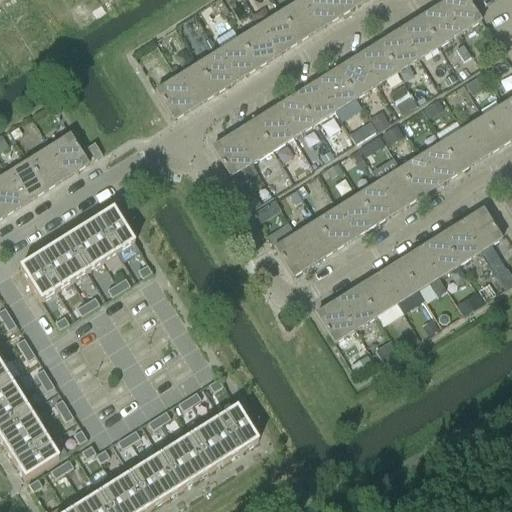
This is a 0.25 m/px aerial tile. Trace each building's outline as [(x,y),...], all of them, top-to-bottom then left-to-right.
[(22,0),(5,0),(0,3),(0,29),(29,11),(22,0)] [(30,0),(43,27),(54,21),(61,36),(78,29),(71,14),(63,18),(54,0),(30,0)] [(340,19),(327,0),(303,0),(300,3),(318,32),(340,19)] [(360,6),(356,0),(327,0),(340,19),(360,6)] [(480,24),(465,0),(452,0),(440,8),(459,37),(480,24)] [(214,3),(209,7),(211,9),(215,16),(220,13),(216,6),(214,3)] [(318,32),(300,3),(279,15),(297,45),(318,32)] [(107,15),(101,6),(89,13),(95,23),(107,15)] [(297,45),(279,15),(270,21),(263,8),(251,16),(258,28),(277,58),(297,45)] [(459,37),(440,8),(420,20),(438,50),(459,37)] [(438,50),(420,20),(399,33),(418,63),(438,50)] [(0,32),(0,37),(15,71),(33,62),(15,25),(0,32)] [(277,58),(258,28),(238,41),(256,71),(277,58)] [(418,63),(399,33),(378,46),(397,76),(418,63)] [(209,41),(202,45),(207,54),(214,50),(209,41)] [(256,71),(238,41),(217,54),(235,84),(256,71)] [(397,76),(378,46),(358,59),(376,89),(397,76)] [(455,52),(463,64),(470,59),(462,47),(455,52)] [(235,84),(217,54),(196,67),(214,97),(235,84)] [(376,89),(358,59),(337,72),(355,101),(376,89)] [(214,97),(196,67),(175,80),(194,110),(214,97)] [(355,101),(337,72),(316,85),(334,115),(355,101)] [(175,80),(154,93),(173,123),(194,110),(175,80)] [(334,115),(316,85),(295,98),(314,128),(334,115)] [(314,128),(295,98),(274,111),(293,141),(314,128)] [(422,99),(414,104),(417,109),(425,105),(422,99)] [(511,101),(503,107),(511,121),(511,101)] [(421,115),(426,122),(430,120),(430,121),(443,113),(437,104),(421,115)] [(511,141),(511,121),(503,107),(482,120),(500,149),(511,141)] [(293,141),(274,111),(254,124),(272,154),(293,141)] [(482,120),(461,133),(479,162),(500,149),(482,120)] [(272,154),(254,124),(233,137),(251,167),(272,154)] [(348,138),(353,147),(374,135),(368,126),(348,138)] [(17,130),(8,135),(12,142),(21,136),(17,130)] [(396,130),(379,140),(386,150),(402,140),(396,130)] [(479,162),(461,133),(440,146),(459,175),(479,162)] [(87,167),(78,152),(69,137),(47,151),(66,180),(87,167)] [(251,167),(233,137),(211,151),(229,180),(251,167)] [(0,157),(9,152),(3,142),(1,140),(0,140),(0,157)] [(90,164),(103,157),(96,145),(83,152),(90,164)] [(459,175),(440,146),(420,159),(438,188),(459,175)] [(375,163),(366,149),(359,153),(367,167),(375,163)] [(66,180),(47,151),(26,164),(45,193),(66,180)] [(438,188),(420,159),(399,172),(417,201),(438,188)] [(45,193),(26,164),(6,177),(24,206),(45,193)] [(417,201),(399,172),(378,185),(397,214),(417,201)] [(24,206),(6,177),(0,180),(0,213),(4,219),(24,206)] [(397,214),(378,185),(358,198),(376,227),(397,214)] [(296,191),(287,197),(294,208),(303,203),(296,191)] [(254,197),(244,204),(249,212),(259,206),(254,197)] [(376,227),(358,198),(337,211),(355,240),(376,227)] [(511,203),(503,209),(511,222),(511,203)] [(279,213),(274,206),(254,219),(258,227),(279,213)] [(355,240),(337,211),(316,224),(334,253),(355,240)] [(501,242),(486,219),(482,212),(461,225),(480,255),(501,242)] [(112,213),(96,223),(117,257),(116,257),(121,265),(122,265),(138,255),(112,213)] [(96,223),(80,232),(102,266),(116,257),(117,257),(96,223)] [(334,253),(316,224),(295,237),(313,266),(334,253)] [(480,255),(461,225),(440,238),(459,268),(480,255)] [(80,232),(65,242),(86,276),(102,266),(80,232)] [(313,266),(295,237),(273,250),(291,280),(313,266)] [(459,268),(440,238),(420,251),(438,281),(459,268)] [(65,242),(50,251),(71,285),(86,276),(65,242)] [(50,251),(35,261),(56,295),(71,285),(50,251)] [(438,281),(420,251),(399,265),(418,294),(428,287),(436,301),(445,295),(437,282),(438,281)] [(35,261),(18,271),(40,305),(56,295),(35,261)] [(418,294),(399,265),(378,277),(397,307),(418,294)] [(146,269),(137,274),(141,282),(150,276),(146,269)] [(505,273),(495,279),(504,293),(511,288),(511,282),(506,272),(505,273)] [(397,307),(378,277),(357,291),(376,320),(397,307)] [(124,282),(115,288),(120,295),(129,290),(124,282)] [(115,288),(106,293),(111,301),(120,295),(115,288)] [(376,320),(357,291),(337,303),(355,333),(376,320)] [(463,316),(484,305),(477,293),(456,305),(463,316)] [(93,301),(84,307),(89,314),(98,309),(93,301)] [(355,333),(337,303),(315,317),(333,347),(355,333)] [(84,307),(75,312),(80,320),(89,314),(84,307)] [(4,312),(0,313),(0,322),(2,325),(9,321),(4,312)] [(63,320),(54,326),(58,333),(68,328),(63,320)] [(9,321),(2,325),(7,334),(15,330),(9,321)] [(23,342),(15,347),(21,356),(28,351),(23,342)] [(28,351),(21,356),(27,365),(34,360),(28,351)] [(0,370),(0,390),(9,384),(8,384),(0,370)] [(42,373),(34,377),(40,386),(47,382),(42,373)] [(9,384),(0,390),(0,411),(19,400),(19,401),(27,395),(17,379),(8,384),(9,384)] [(47,382),(40,386),(46,395),(53,391),(47,382)] [(217,383),(208,388),(212,396),(221,390),(217,383)] [(195,396),(186,402),(191,409),(200,404),(195,396)] [(19,400),(0,411),(0,432),(28,415),(28,414),(19,401),(19,400)] [(186,402),(177,407),(182,415),(191,409),(186,402)] [(61,403),(53,408),(59,417),(66,412),(61,403)] [(28,415),(0,432),(0,445),(4,451),(38,430),(46,425),(36,410),(36,409),(28,414),(28,415)] [(220,421),(219,421),(241,455),(245,452),(248,450),(257,445),(236,411),(220,421)] [(66,412),(59,417),(65,426),(72,421),(66,412)] [(214,413),(199,422),(225,465),(241,455),(219,421),(220,421),(215,412),(214,413)] [(165,415),(156,421),(160,428),(169,423),(165,415)] [(156,421),(147,426),(151,434),(160,428),(156,421)] [(199,422),(184,432),(210,474),(214,471),(218,469),(225,465),(199,422)] [(38,430),(4,451),(8,459),(11,463),(13,467),(47,446),(47,445),(38,430)] [(184,432),(169,442),(195,484),(202,479),(206,477),(210,474),(184,432)] [(80,434),(72,438),(78,448),(86,443),(80,434)] [(134,434),(125,440),(130,447),(139,442),(134,434)] [(47,446),(13,467),(23,483),(65,457),(55,440),(47,445),(47,446)] [(125,440),(116,445),(121,453),(130,447),(125,440)] [(153,451),(152,452),(158,460),(158,459),(180,493),(184,491),(187,488),(195,484),(169,442),(153,451)] [(90,449),(81,455),(85,462),(94,457),(90,449)] [(104,453),(94,459),(99,467),(99,466),(108,461),(104,453)] [(158,460),(143,469),(164,503),(172,498),(176,496),(180,493),(158,459),(158,460)] [(67,463),(58,469),(63,476),(72,471),(67,463)] [(58,469),(49,475),(54,482),(63,476),(58,469)] [(129,478),(128,478),(148,511),(149,511),(153,510),(157,507),(164,503),(143,469),(129,478)] [(123,470),(107,480),(127,511),(148,511),(128,478),(129,478),(123,470)] [(127,511),(107,480),(92,489),(106,511),(127,511)] [(37,482),(28,488),(32,495),(42,490),(37,482)] [(77,499),(76,499),(81,507),(82,507),(85,511),(106,511),(92,489),(77,499)]
